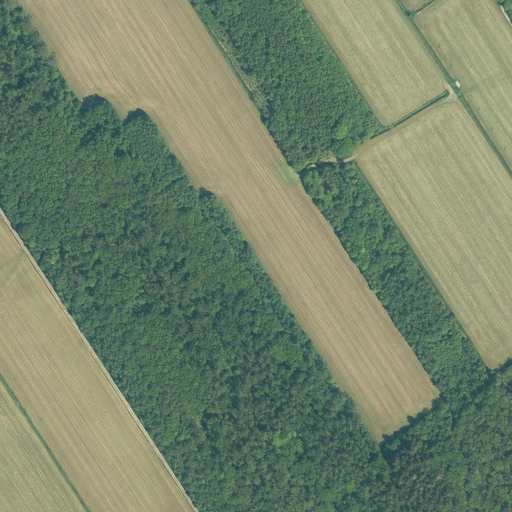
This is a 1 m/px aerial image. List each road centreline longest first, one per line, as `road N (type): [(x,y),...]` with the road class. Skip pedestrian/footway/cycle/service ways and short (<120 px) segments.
road 1 (track): [(0,210),(194,511)]
road 2 (track): [(33,262),(183,175)]
road 3 (track): [(442,402),(506,511)]
